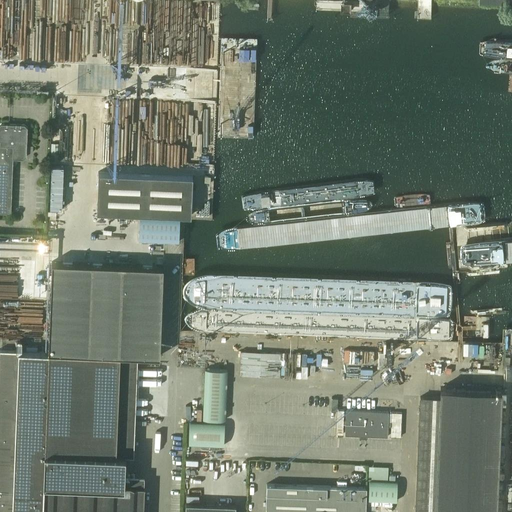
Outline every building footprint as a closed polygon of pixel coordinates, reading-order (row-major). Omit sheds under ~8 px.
[(0,212),(10,213),(12,158),(23,159),(26,156),(27,127),(24,124),(1,123),(0,124),(0,212)] [(96,211),(191,215),(192,176),(98,172),(96,211)] [(139,216),(138,240),(179,242),(180,218),(139,216)] [(143,511),(144,486),(124,485),(129,355),(159,356),(163,266),(51,262),(48,352),(0,350),(0,511),(143,511)] [(204,369),(202,419),(224,420),(226,370),(204,369)] [(495,511),(501,390),(440,388),(440,398),(420,397),(415,511),(495,511)] [(391,426),(390,436),(400,437),(401,413),(391,412),(391,422),(388,422),(388,411),(346,410),(345,420),(343,420),(344,410),(338,410),(337,434),(343,434),(343,424),(345,424),(345,435),(359,436),(359,438),(366,438),(366,436),(387,437),(388,426),(391,426)] [(188,443),(223,445),(224,423),(189,421),(188,443)] [(378,478),(397,479),(398,466),(383,466),(383,470),(378,470),(378,478)] [(368,499),(396,500),(397,480),(368,479),(368,499)] [(366,511),(367,487),(266,484),(265,511),(366,511)] [(185,511),(235,511),(235,505),(185,503),(185,511)]
